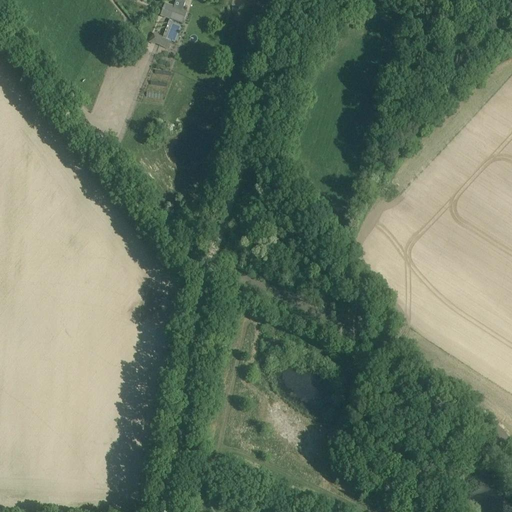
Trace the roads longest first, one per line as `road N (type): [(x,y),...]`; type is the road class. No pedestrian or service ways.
road 1 (track): [(511,446),(398,352),(211,264)]
road 2 (track): [(205,290),(0,31)]
road 3 (track): [(314,0),(282,43),(211,264)]
road 4 (track): [(165,511),(205,290)]
